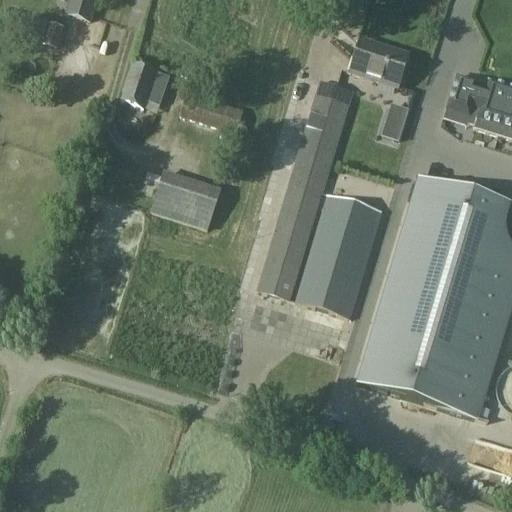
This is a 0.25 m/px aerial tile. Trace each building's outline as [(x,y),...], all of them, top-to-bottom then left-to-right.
[(96,0),(71,0),(65,20),(88,27),(96,0)] [(19,20),(19,37),(33,37),(33,20),(19,20)] [(49,27),(43,47),(56,51),(62,31),(49,27)] [(360,44),(349,78),(396,92),(406,59),(360,44)] [(198,83),(201,73),(202,71),(183,65),(179,79),(197,84),(198,83)] [(119,105),(144,113),(147,105),(158,109),(168,81),(132,68),(119,105)] [(455,83),(444,116),(467,123),(470,115),(478,117),(473,133),(497,140),(511,92),(511,91),(508,90),(509,90),(507,90),(489,85),(489,84),(488,84),(487,85),(485,93),(478,90),(455,83)] [(318,85),(255,296),(289,307),(353,95),(318,85)] [(511,92),(497,140),(511,144),(511,92)] [(186,96),(178,121),(235,139),(243,113),(186,96)] [(419,157),(418,171),(432,171),(432,158),(419,157)] [(201,233),(213,192),(151,173),(138,214),(201,233)] [(427,206),(410,202),(355,388),(477,424),(511,307),(511,279),(479,270),(489,236),(506,241),(504,234),(505,226),(507,219),(510,209),(433,186),(427,206)] [(326,200),(293,307),(349,324),(381,216),(326,200)]
